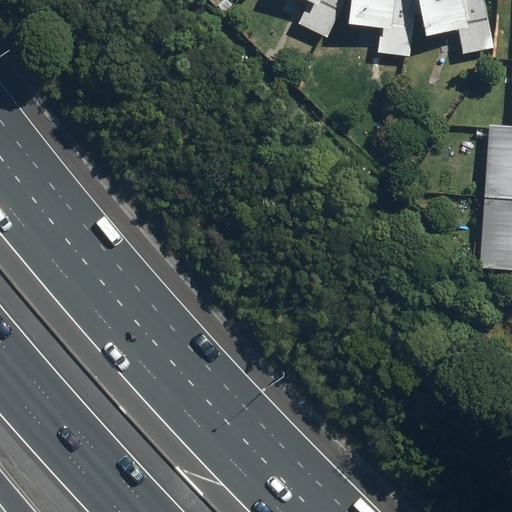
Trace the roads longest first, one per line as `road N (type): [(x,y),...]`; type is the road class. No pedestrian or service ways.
road 1 (motorway): [(0,194),(193,419),(288,511)]
road 2 (motorway): [(151,511),(0,341)]
